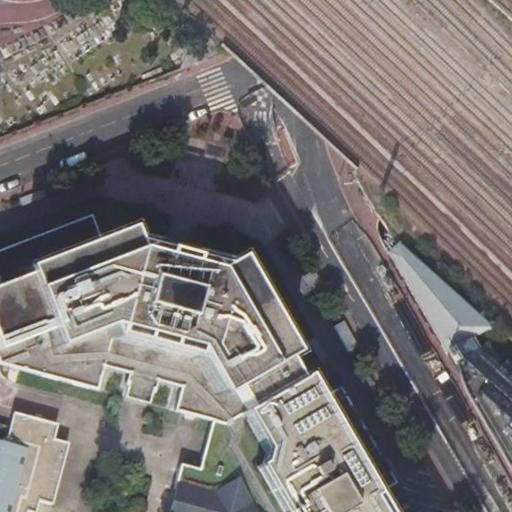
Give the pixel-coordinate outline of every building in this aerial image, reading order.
[(205,61),(227,50),(219,43),(216,45),(205,33),(181,46),(186,56),(181,70),(205,61)] [(0,366),(93,391),(99,369),(125,375),(122,386),(150,393),(153,383),(177,389),(171,412),(192,417),(208,422),(222,425),(302,379),(301,376),(295,379),(282,356),(288,353),(232,259),(209,272),(204,264),(186,259),(189,248),(162,241),(158,252),(141,247),(130,251),(122,230),(97,238),(87,215),(0,248),(0,366)] [(424,313),(449,357),(474,342),(480,350),(492,344),(504,338),(400,246),(391,236),(390,235),(388,233),(379,220),(375,222),(389,255),(404,279),(424,313)] [(165,231),(162,241),(189,248),(191,237),(165,231)] [(511,466),(511,363),(506,366),(492,344),(480,350),(474,342),(449,357),(496,438),(511,466)] [(314,399),(302,379),(222,425),(208,422),(196,470),(180,466),(167,511),(338,511),(392,481),(337,386),(314,399)] [(122,386),(119,398),(147,405),(150,393),(122,386)] [(32,511),(35,502),(48,505),(65,445),(50,441),(54,427),(11,414),(2,444),(0,443),(0,511),(32,511)]
